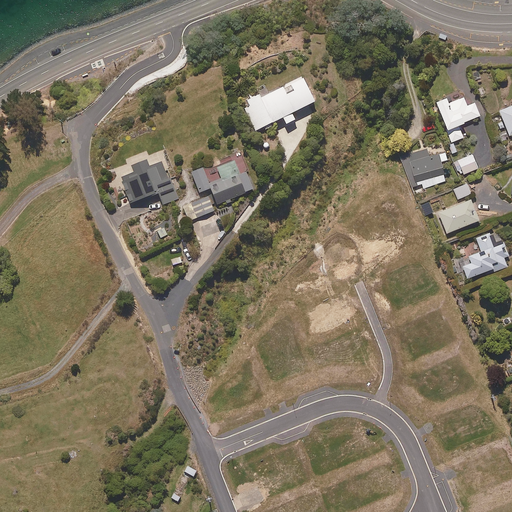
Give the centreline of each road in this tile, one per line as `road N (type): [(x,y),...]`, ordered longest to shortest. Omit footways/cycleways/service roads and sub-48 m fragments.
road 1 (residential): [(166,20),(173,47),(95,113),(83,167),(205,455)]
road 2 (residential): [(427,511),(406,437),(363,405),(318,408),(205,455)]
road 3 (secondary): [(166,20),(0,96)]
road 4 (unknown): [(131,284),(54,367),(0,393)]
